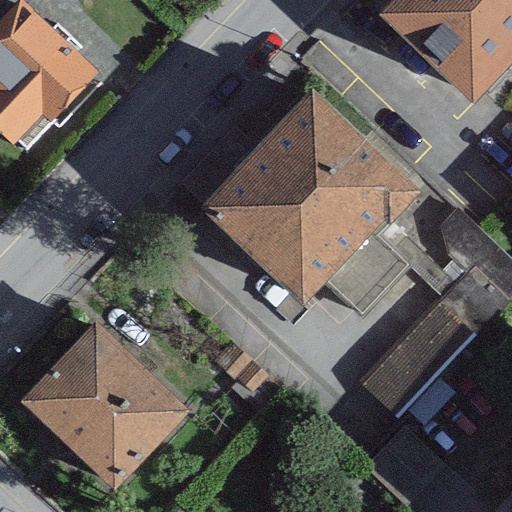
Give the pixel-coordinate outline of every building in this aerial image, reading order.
[(511,72),(511,0),(402,0),(379,25),(473,114),(511,72)] [(100,85),(33,20),(0,43),(0,140),(12,151),(18,144),(27,154),(100,85)] [(420,202),(313,100),(200,219),(301,315),(382,231),(387,236),(420,202)] [(456,403),(437,386),(476,342),(442,312),(368,394),(421,441),(456,403)] [(189,417),(95,327),(19,407),(112,496),(189,417)]
